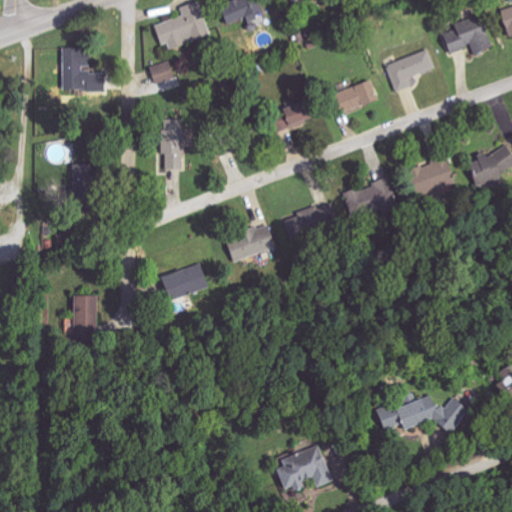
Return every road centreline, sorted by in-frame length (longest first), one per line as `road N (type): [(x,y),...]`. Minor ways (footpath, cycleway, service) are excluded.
road 1 (residential): [(129,230),(511,82)]
road 2 (residential): [(130,0),(129,230)]
road 3 (residential): [(358,511),(511,458)]
